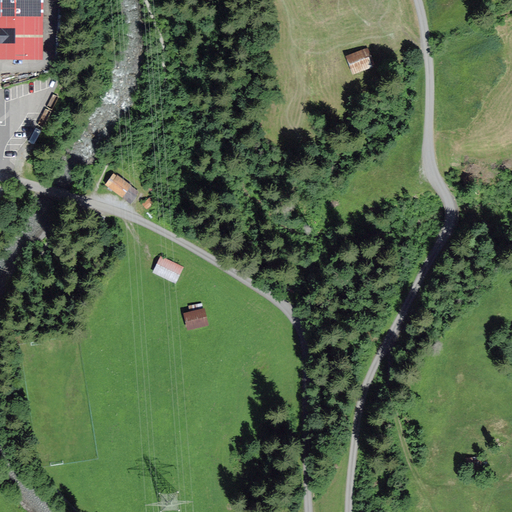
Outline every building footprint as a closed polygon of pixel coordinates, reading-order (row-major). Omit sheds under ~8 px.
[(0,0),(0,15),(35,15),(35,0),(0,0)] [(35,15),(0,15),(0,54),(35,55),(35,15)] [(355,73),(374,66),(369,51),(349,58),(355,73)] [(106,184),(122,196),(129,186),(114,174),(106,184)] [(146,209),(156,200),(152,195),(142,204),(146,209)] [(156,273),(175,282),(182,267),(163,258),(156,273)] [(206,324),(203,311),(186,315),(189,328),(206,324)] [(483,458),(468,459),(469,475),(484,474),(483,458)]
